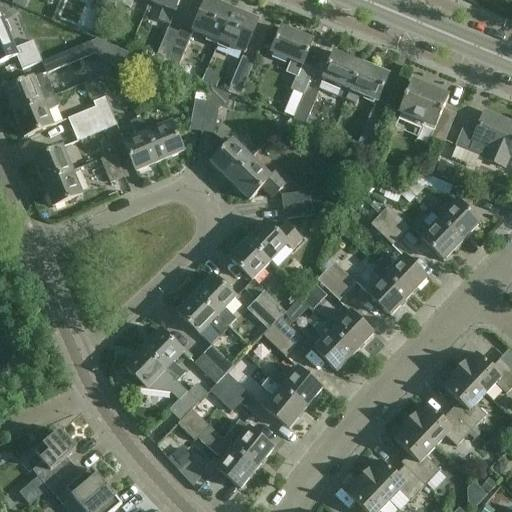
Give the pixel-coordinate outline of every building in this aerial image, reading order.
[(101,13),(103,9),(103,7),(104,7),(106,0),(92,0),(90,8),(91,9),(101,13)] [(116,12),(117,9),(118,5),(130,10),(133,0),(140,0),(149,3),(150,0),(106,0),(104,7),(109,9),(116,12)] [(170,26),(177,9),(180,0),(150,0),(149,3),(163,9),(158,22),(170,26)] [(193,33),(218,44),(231,11),(206,1),(193,33)] [(90,8),(80,33),(91,38),(101,13),(91,9),(90,8)] [(258,22),(231,11),(218,44),(245,55),(258,22)] [(22,71),(41,63),(33,43),(15,51),(2,22),(0,22),(0,64),(16,58),(22,71)] [(167,30),(154,63),(165,68),(167,62),(178,35),(167,30)] [(281,30),(271,54),(291,62),(285,75),(295,79),(290,92),(302,97),(306,89),(313,71),(303,67),(313,43),(281,30)] [(178,35),(167,62),(179,67),(191,38),(179,33),(178,35)] [(78,34),(64,34),(64,47),(78,47),(78,34)] [(90,45),(42,64),(46,75),(94,56),(90,45)] [(319,91),(344,101),(348,92),(360,65),(334,55),(319,91)] [(254,63),(243,58),(231,87),(242,92),(254,63)] [(360,97),(377,104),(388,77),(360,65),(348,92),(344,101),(356,106),(360,97)] [(4,92),(14,116),(42,103),(54,98),(47,80),(41,77),(4,92)] [(55,93),(75,87),(72,77),(52,83),(55,93)] [(442,146),(455,116),(443,111),(448,99),(411,84),(399,114),(435,129),(430,141),(442,146)] [(302,97),(293,121),(305,126),(318,94),(306,89),(302,97)] [(53,127),(47,113),(58,108),(54,98),(42,103),(14,116),(23,139),(53,127)] [(95,109),(100,121),(104,132),(111,129),(116,127),(104,99),(93,104),(95,109)] [(194,102),(189,131),(200,133),(206,104),(194,102)] [(206,104),(200,133),(213,136),(218,106),(206,104)] [(363,135),(373,108),(365,105),(354,131),(363,135)] [(95,109),(68,120),(73,132),(100,121),(95,109)] [(511,171),(511,125),(484,114),(479,125),(466,120),(455,148),(511,171)] [(358,148),(370,152),(383,120),(371,115),(358,148)] [(137,139),(123,144),(135,174),(159,164),(146,135),(140,120),(130,124),(137,139)] [(100,121),(73,132),(77,143),(104,132),(100,121)] [(170,125),(146,135),(159,164),(182,155),(170,125)] [(210,165),(228,183),(250,160),(232,142),(210,165)] [(445,143),(441,151),(447,153),(450,145),(445,143)] [(109,148),(97,153),(101,161),(112,157),(109,148)] [(33,162),(43,186),(72,173),(62,149),(33,162)] [(80,178),(97,163),(87,151),(69,166),(80,178)] [(109,185),(124,179),(114,156),(112,157),(101,161),(100,162),(109,185)] [(270,179),(250,160),(228,183),(248,202),(261,189),(272,200),(285,186),(274,175),(270,179)] [(439,164),(434,175),(446,180),(450,169),(439,164)] [(82,196),(72,173),(43,186),(52,209),(82,196)] [(445,199),(450,187),(420,175),(410,185),(445,199)] [(383,197),(386,191),(375,186),(372,192),(383,197)] [(311,193),(281,197),(283,210),(313,206),(311,193)] [(457,203),(438,222),(462,243),(480,225),(457,203)] [(313,206),(283,210),(284,221),(314,218),(313,206)] [(386,209),(378,218),(400,239),(408,230),(386,209)] [(378,218),(370,227),(392,247),(400,239),(378,218)] [(443,262),(462,243),(438,222),(420,240),(443,262)] [(265,223),(246,243),(269,265),(287,246),(293,250),(302,241),(285,225),(276,235),(265,223)] [(251,283),(269,265),(246,243),(228,261),(251,283)] [(384,261),(376,268),(385,277),(408,299),(425,281),(402,259),(392,269),(384,261)] [(333,265),(325,273),(347,294),(354,286),(333,265)] [(325,273),(316,282),(338,303),(347,294),(325,273)] [(390,318),(408,299),(385,277),(367,296),(390,318)] [(212,278),(193,297),(216,319),(227,330),(235,321),(224,310),(235,300),(212,278)] [(314,287),(303,299),(311,307),(323,295),(314,287)] [(263,294),(254,303),(275,324),(279,320),(284,314),(263,294)] [(227,330),(216,319),(193,297),(176,315),(198,337),(209,326),(221,336),(227,330)] [(254,303),(246,311),(268,332),(271,329),(275,324),(254,303)] [(349,314),(331,333),(354,354),(372,336),(349,314)] [(279,320),(275,324),(271,329),(293,349),(301,341),(279,320)] [(320,322),(312,330),(323,341),(313,352),(336,374),(354,354),(331,333),(320,322)] [(271,329),(268,332),(263,337),(285,358),(293,349),(271,329)] [(160,331),(141,351),(164,374),(176,385),(185,376),(173,364),(183,354),(160,331)] [(210,348),(201,357),(223,378),(226,375),(232,369),(210,348)] [(179,423),(191,412),(197,405),(186,394),(164,374),(141,351),(124,368),(139,384),(140,392),(170,395),(178,402),(168,412),(179,423)] [(466,361),(457,370),(485,395),(495,385),(506,395),(511,388),(511,370),(500,359),(492,368),(476,354),(468,362),(466,361)] [(201,357),(193,365),(215,386),(217,384),(223,378),(201,357)] [(269,380),(280,390),(305,411),(321,391),(297,370),(288,381),(275,371),(269,380)] [(458,403),(450,412),(471,432),(486,416),(475,406),(485,395),(457,370),(449,380),(450,381),(443,389),(458,403)] [(226,375),(223,378),(217,384),(240,404),(247,396),(226,375)] [(288,431),(305,411),(280,390),(269,380),(261,390),(273,400),(263,411),(288,431)] [(215,386),(209,393),(231,414),(240,404),(217,384),(215,386)] [(417,413),(408,422),(435,448),(445,437),(456,448),(471,432),(450,412),(441,421),(426,407),(419,414),(417,413)] [(179,423),(177,426),(194,443),(197,440),(222,462),(214,471),(239,491),(256,471),(231,450),(222,442),(207,430),(208,429),(191,412),(179,423)] [(400,464),(403,467),(424,488),(439,472),(425,458),(435,448),(408,422),(399,432),(401,433),(393,441),(408,456),(400,464)] [(238,423),(222,442),(231,450),(256,471),(272,451),(238,423)] [(40,431),(31,435),(34,443),(44,439),(40,431)] [(32,472),(48,491),(74,469),(66,460),(75,452),(59,433),(34,454),(42,464),(32,472)] [(495,440),(489,447),(497,454),(503,448),(495,440)] [(179,450),(171,457),(181,469),(190,462),(179,450)] [(370,468),(361,477),(389,503),(398,493),(409,503),(424,488),(403,467),(395,476),(380,462),(372,470),(370,468)] [(498,462),(491,469),(498,476),(503,471),(503,466),(498,462)] [(74,469),(48,490),(58,502),(62,507),(72,499),(81,509),(106,488),(90,470),(81,478),(74,469)] [(360,511),(380,511),(389,503),(361,477),(352,487),(354,489),(347,497),(362,511),(360,511)] [(488,479),(479,489),(487,496),(495,486),(488,479)] [(472,484),(467,490),(467,505),(473,511),(485,497),(472,484)] [(114,511),(121,507),(106,488),(81,509),(82,511),(114,511)]
